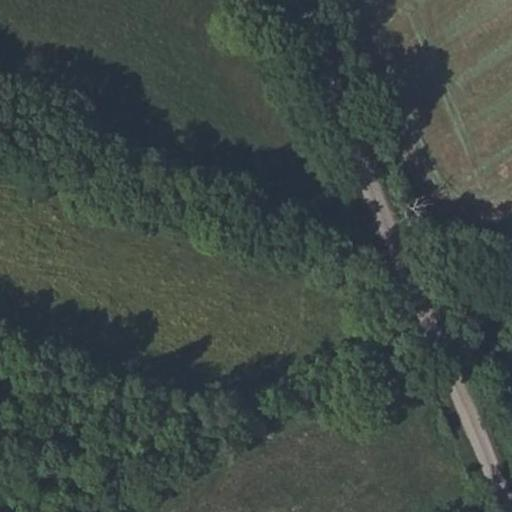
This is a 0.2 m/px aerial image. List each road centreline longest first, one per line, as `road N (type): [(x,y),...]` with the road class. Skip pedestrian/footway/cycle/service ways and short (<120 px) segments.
road 1 (unclassified): [(289,0),(507,511)]
road 2 (track): [(406,277),(194,208),(0,125)]
